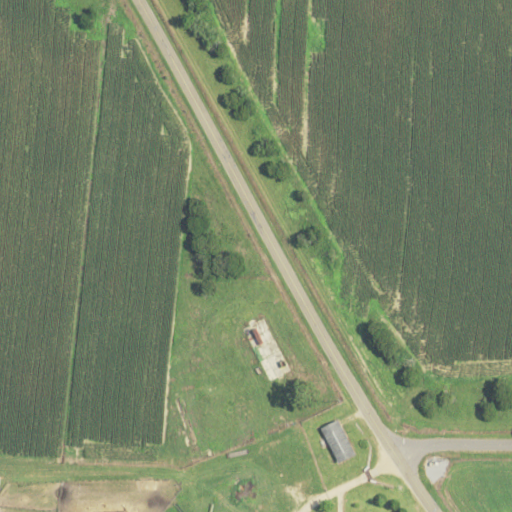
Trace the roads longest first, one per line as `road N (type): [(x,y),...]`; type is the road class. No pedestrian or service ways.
road 1 (tertiary): [(432,511),(325,342),(136,0)]
road 2 (residential): [(390,449),(511,445)]
